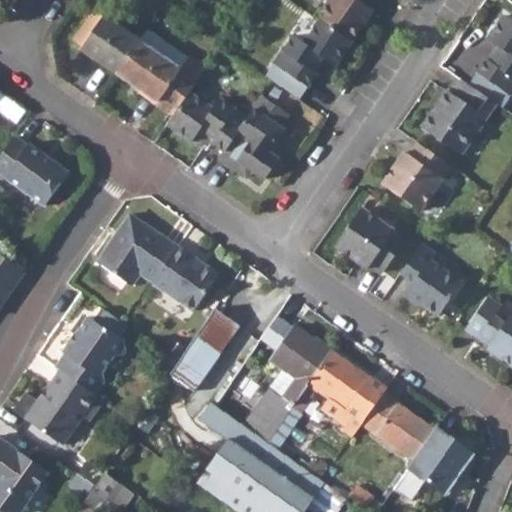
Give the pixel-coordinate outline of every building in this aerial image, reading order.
[(351,41),(372,9),(361,1),(361,0),(327,0),(316,17),(319,18),(351,41)] [(80,53),(115,77),(140,41),(106,17),(96,9),(72,44),(82,50),(80,53)] [(501,49),(491,62),(486,59),(477,72),(511,94),(511,95),(511,94),(511,19),(505,14),(487,40),(501,49)] [(313,68),(322,54),(335,63),(351,41),(319,18),(303,41),(293,34),(274,61),(309,84),(317,71),(313,68)] [(140,41),(181,70),(188,59),(147,30),(140,41)] [(115,77),(156,105),(154,108),(170,119),(189,91),(197,81),(181,70),(140,41),(115,77)] [(197,81),(205,68),(189,57),(188,59),(181,70),(197,81)] [(502,107),(511,94),(477,72),(469,84),(497,103),(502,107)] [(447,89),(422,126),(462,154),(497,103),(469,84),(463,80),(453,94),(447,89)] [(201,126),(215,136),(212,141),(225,150),(248,116),(220,97),(213,107),(189,91),(170,119),(168,122),(193,140),(201,126)] [(242,161),(266,177),(279,158),(267,151),(284,127),(280,125),(276,121),(284,109),(264,94),(248,116),(225,150),(220,157),(237,168),(242,161)] [(280,125),(289,112),(284,109),(276,121),(280,125)] [(0,155),(0,172),(46,205),(71,171),(31,142),(29,144),(15,134),(0,155)] [(381,184),(419,210),(450,165),(418,144),(409,156),(403,152),(381,184)] [(406,239),(361,208),(336,245),(368,269),(372,263),(384,273),(406,239)] [(180,247),(134,214),(101,262),(136,286),(144,273),(156,282),(180,247)] [(462,284),(430,261),(435,254),(421,245),(400,275),(414,284),(406,294),(438,317),(462,284)] [(155,284),(196,313),(222,276),(180,247),(156,282),(155,284)] [(0,304),(25,270),(0,253),(0,304)] [(487,351),(511,369),(511,314),(502,328),(491,321),(500,308),(487,299),(466,331),(477,340),(481,335),(492,343),(487,351)] [(171,374),(197,391),(226,349),(227,348),(234,338),(241,327),(216,309),(171,374)] [(106,372),(116,358),(124,357),(129,352),(127,344),(90,317),(70,343),(71,345),(65,354),(67,356),(59,368),(63,371),(97,395),(108,381),(106,372)] [(295,325),(270,360),(282,368),(243,424),(268,442),(292,409),(305,390),(309,385),(334,350),(295,325)] [(234,338),(227,348),(232,351),(239,341),(234,338)] [(211,401),(219,406),(248,364),(226,349),(197,391),(211,401)] [(334,350),(309,385),(314,388),(327,398),(320,408),(344,425),(342,429),(352,436),(362,421),(382,392),(387,386),(334,350)] [(28,421),(64,446),(100,397),(97,395),(63,371),(28,421)] [(309,385),(305,390),(310,393),(314,388),(309,385)] [(305,390),(292,409),(299,413),(312,395),(310,393),(305,390)] [(362,421),(416,458),(436,430),(382,392),(362,421)] [(219,406),(211,401),(200,419),(229,438),(198,482),(239,511),(303,511),(326,481),(284,453),(277,448),(268,442),(243,424),(219,406)] [(418,472),(445,491),(472,454),(437,428),(436,430),(416,458),(396,486),(404,491),(418,472)] [(7,511),(21,511),(50,471),(0,436),(0,510),(1,511),(7,511)] [(277,448),(284,453),(288,446),(281,441),(277,448)] [(95,485),(104,471),(106,468),(90,457),(79,474),(95,485)] [(87,497),(83,503),(96,511),(98,511),(107,500),(111,503),(123,485),(104,471),(95,485),(87,497)] [(71,486),(87,497),(95,485),(79,474),(71,486)] [(303,511),(337,511),(348,498),(326,481),(303,511)] [(349,495),(367,507),(374,496),(357,484),(349,495)] [(149,503),(160,511),(168,500),(157,492),(149,503)] [(95,511),(96,511),(83,503),(79,508),(84,511),(95,511)]
